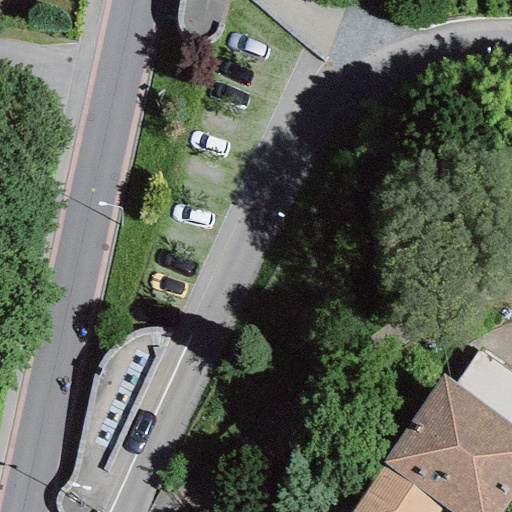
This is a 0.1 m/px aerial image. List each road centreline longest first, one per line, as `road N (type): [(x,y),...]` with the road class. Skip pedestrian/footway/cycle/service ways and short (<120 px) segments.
road 1 (residential): [(511,49),(447,45),(376,68),(327,118),(152,511)]
road 2 (tertiary): [(27,511),(132,0)]
